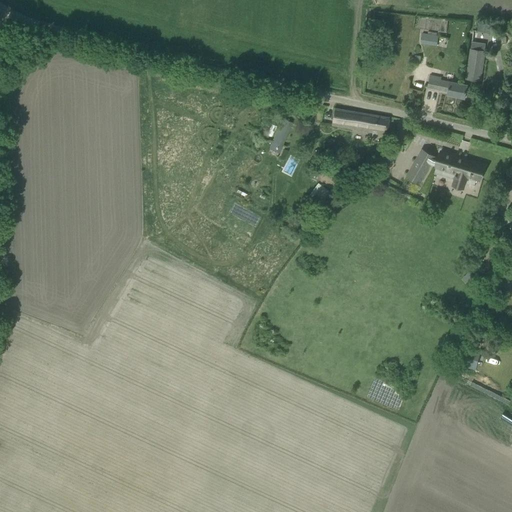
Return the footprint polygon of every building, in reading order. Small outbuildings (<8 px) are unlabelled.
[(479,23),(478,32),(490,33),(492,25),(479,23)] [(437,45),(438,35),(437,35),(437,32),(424,30),(424,33),(423,33),(421,43),(437,45)] [(485,51),(471,49),(466,79),(480,81),(485,51)] [(441,78),(430,75),(427,87),(448,92),(448,94),(465,98),(467,85),(450,82),(450,83),(441,81),(441,78)] [(334,108),(331,126),(386,135),(388,118),(389,118),(334,108)] [(278,128),(273,141),(282,145),(288,132),(292,123),(282,119),(278,128)] [(379,168),(380,163),(387,138),(385,137),(383,143),(378,141),(372,166),(379,168)] [(407,174),(407,175),(408,176),(408,175),(419,182),(420,183),(421,182),(421,181),(428,169),(428,170),(429,168),(428,168),(431,164),(436,166),(438,160),(435,159),(434,158),(431,156),(421,151),(415,161),(414,162),(415,162),(407,173),(407,174)] [(436,167),(434,173),(454,179),(454,180),(455,180),(453,184),(463,187),(464,183),(475,186),(475,185),(476,179),(480,180),(480,179),(483,167),(484,167),(484,166),(465,160),(464,160),(457,158),(456,158),(456,157),(457,157),(457,156),(440,151),(440,152),(441,152),(438,160),(436,166),(436,167)] [(316,179),(334,192),(338,186),(341,189),(346,182),(341,179),(343,175),(327,163),(316,179)] [(308,195),(319,204),(329,191),(317,182),(308,195)] [(474,266),(482,270),(485,263),(478,259),(474,266)] [(469,271),(463,277),(468,283),(474,277),(469,271)] [(462,363),(476,367),(479,354),(466,350),(462,363)]
